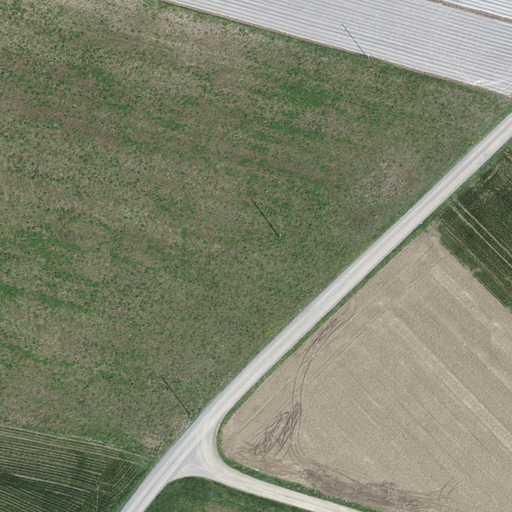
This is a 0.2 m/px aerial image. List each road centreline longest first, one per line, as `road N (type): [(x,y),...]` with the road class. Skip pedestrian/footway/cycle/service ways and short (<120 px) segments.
road 1 (unclassified): [(511,131),(174,466),(145,511)]
road 2 (track): [(321,511),(174,466)]
